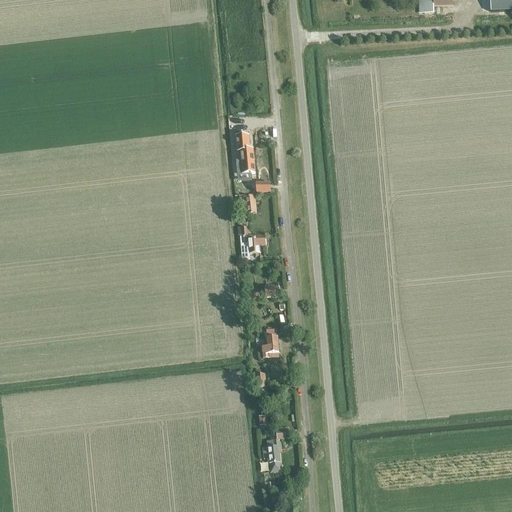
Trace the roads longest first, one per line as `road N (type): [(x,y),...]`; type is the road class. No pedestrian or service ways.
road 1 (unclassified): [(311,511),(265,0)]
road 2 (unclassified): [(339,511),(293,0)]
